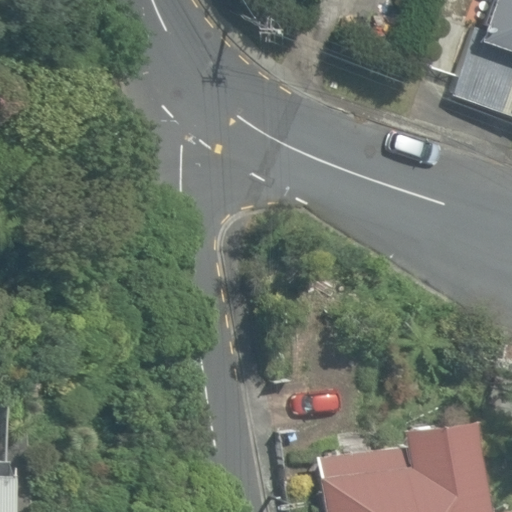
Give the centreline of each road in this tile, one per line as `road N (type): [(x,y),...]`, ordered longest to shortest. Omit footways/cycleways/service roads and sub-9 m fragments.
road 1 (residential): [(211,107),(187,147),(186,217),(237,511)]
road 2 (residential): [(211,107),(511,200)]
